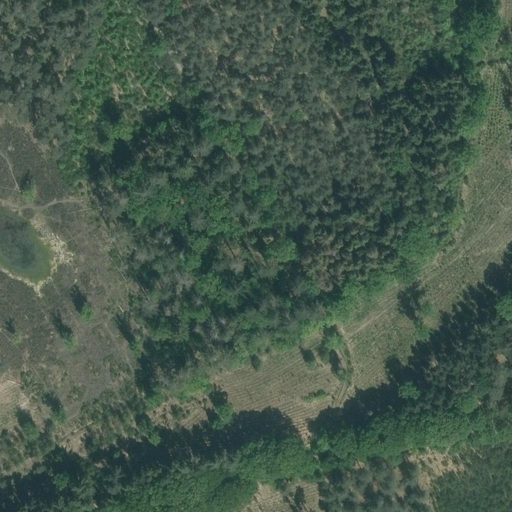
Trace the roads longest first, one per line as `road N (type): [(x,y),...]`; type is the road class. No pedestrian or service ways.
road 1 (track): [(352,511),(318,452),(337,407),(341,367),(230,142)]
road 2 (track): [(511,57),(230,142)]
road 3 (track): [(230,142),(198,115),(134,0)]
